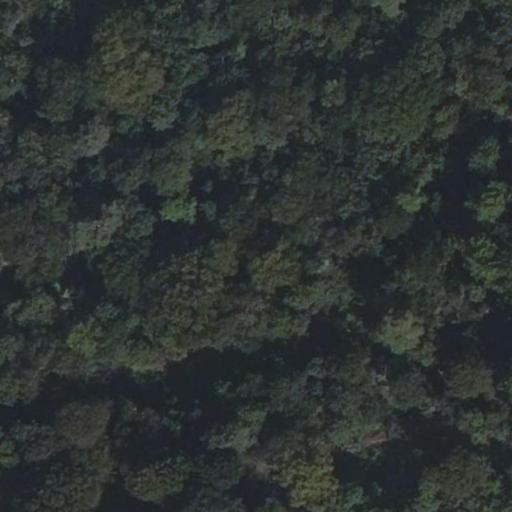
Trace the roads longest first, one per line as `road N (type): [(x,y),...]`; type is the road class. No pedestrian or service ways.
road 1 (track): [(170,238),(201,511)]
road 2 (track): [(142,0),(170,238)]
